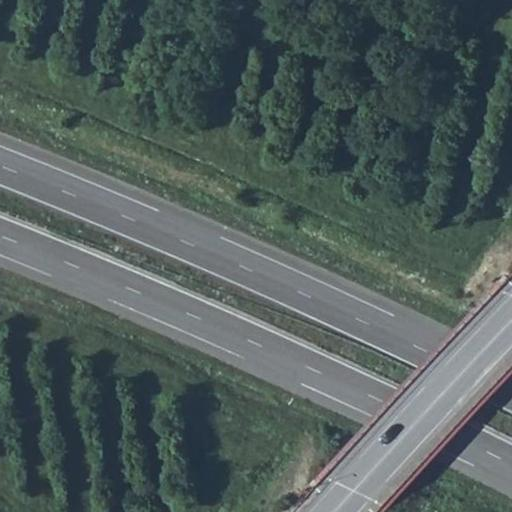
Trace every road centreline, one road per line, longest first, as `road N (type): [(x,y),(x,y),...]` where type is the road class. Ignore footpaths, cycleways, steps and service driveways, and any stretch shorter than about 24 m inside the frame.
road 1 (trunk): [(511,395),(310,296),(0,165)]
road 2 (trunk): [(0,235),(227,329),(511,464)]
road 3 (tertiary): [(511,320),(332,511)]
